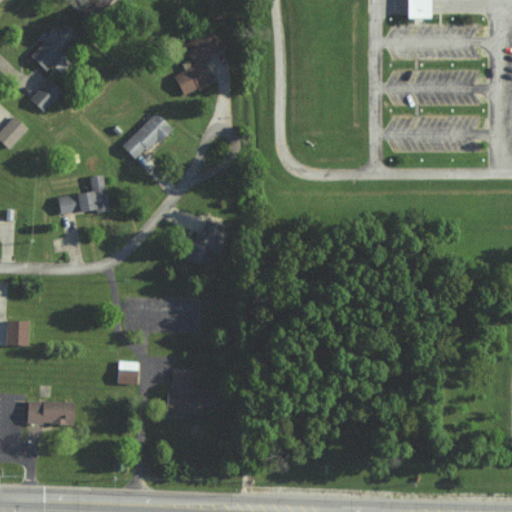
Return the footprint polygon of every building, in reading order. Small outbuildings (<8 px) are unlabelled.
[(109,0),(82,0),(79,4),(93,17),(109,0)] [(425,0),(405,0),(403,16),(424,18),(425,0)] [(45,70),(77,35),(61,20),(48,33),(43,28),(35,37),(40,42),(28,55),(45,70)] [(182,43),(192,64),(172,73),(182,95),(212,81),(202,58),(222,49),(213,29),(182,43)] [(28,98),(41,111),(60,91),(47,78),(28,98)] [(133,160),(170,127),(155,111),(119,144),(133,160)] [(26,126),(10,115),(0,128),(0,141),(10,149),(26,126)] [(55,196),(58,215),(107,207),(102,173),(87,176),(89,190),(55,196)] [(183,258),(202,265),(208,251),(217,255),(227,227),(204,218),(199,233),(192,231),(183,258)] [(7,321),(28,321),(27,346),(6,345),(7,321)] [(118,361),(117,383),(136,385),(138,362),(118,361)] [(173,371),(172,391),(168,390),(167,412),(202,414),(203,406),(218,407),(219,392),(191,391),(193,372),(173,371)] [(28,402),(27,423),(43,424),(43,422),(51,423),(51,424),(66,425),(66,423),(73,424),(74,403),(43,401),(43,402),(28,402)]
